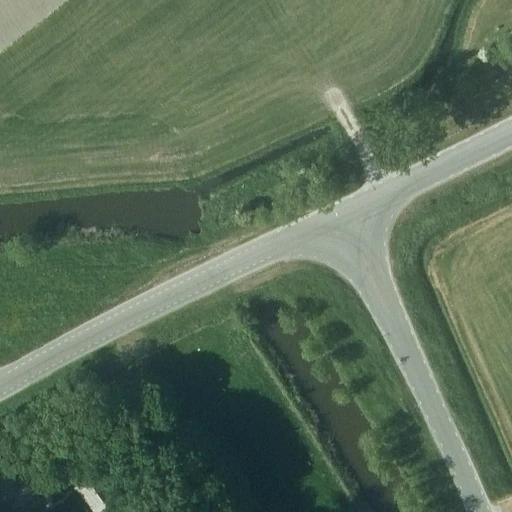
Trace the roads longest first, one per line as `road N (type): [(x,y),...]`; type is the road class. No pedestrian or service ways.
road 1 (tertiary): [(0,392),(344,217)]
road 2 (tertiary): [(476,511),(344,217)]
road 3 (tertiary): [(344,217),(511,135)]
